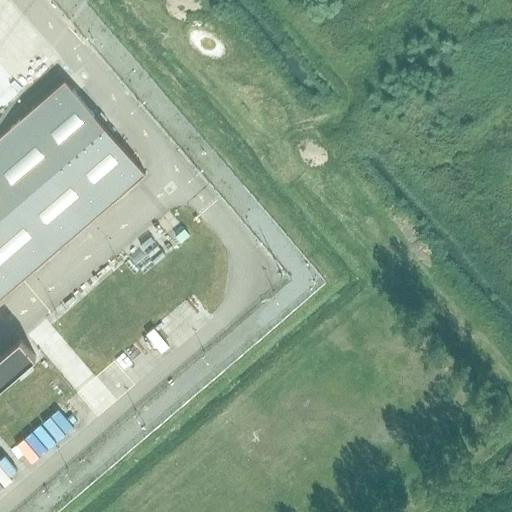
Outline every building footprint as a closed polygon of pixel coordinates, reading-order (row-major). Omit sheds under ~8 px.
[(65,79),(0,135),(0,297),(146,172),(65,79)] [(180,298),(200,309),(206,297),(187,286),(180,298)] [(143,326),(124,342),(131,350),(150,334),(143,326)] [(20,338),(0,354),(0,385),(35,355),(20,338)] [(20,426),(34,443),(77,410),(63,392),(20,426)]
